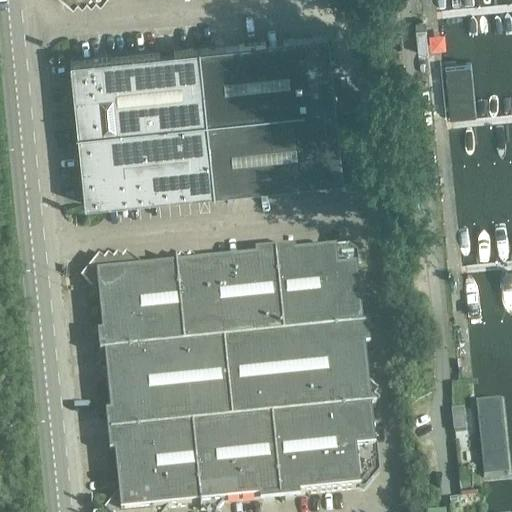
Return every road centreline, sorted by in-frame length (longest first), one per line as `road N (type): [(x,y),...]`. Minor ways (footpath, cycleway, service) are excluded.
road 1 (unclassified): [(444,486),(435,418),(442,381),(405,0)]
road 2 (unclassified): [(362,213),(30,249)]
road 3 (unclassified): [(392,511),(362,213)]
road 4 (unclassified): [(275,0),(7,26)]
road 5 (tertiary): [(30,249),(58,511)]
road 6 (tertiary): [(7,26),(30,249)]
road 7 (unclassified): [(362,213),(341,0)]
